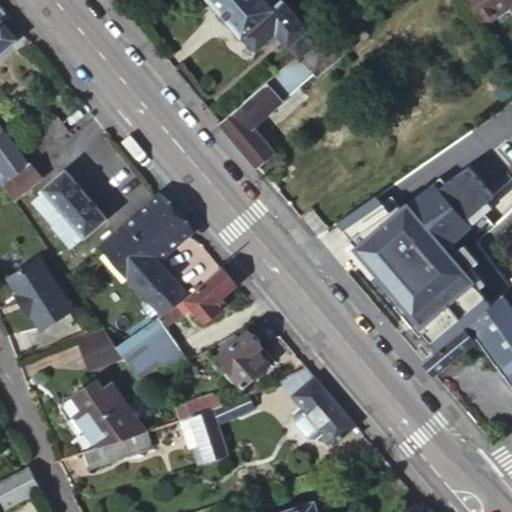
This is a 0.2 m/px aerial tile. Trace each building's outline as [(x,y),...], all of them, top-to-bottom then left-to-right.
[(11,13),(0,0),(0,52),(19,37),(4,19),(11,13)] [(241,33),(243,30),(260,15),(277,0),(211,0),(224,15),(241,33)] [(278,31),(298,55),(317,40),(285,0),(277,0),(260,15),(243,30),(257,47),(278,31)] [(511,0),(466,0),(481,22),(511,0)] [(338,27),(319,43),(333,60),(352,44),(338,27)] [(317,40),(298,55),(283,68),(220,121),(223,125),(236,140),(253,159),(256,164),(274,149),(250,119),(266,106),(268,108),(312,73),(315,74),(333,60),(319,43),(317,40)] [(56,138),(69,128),(58,114),(33,133),(44,148),(56,138)] [(11,172),(27,160),(5,131),(0,134),(0,181),(1,181),(11,172)] [(29,159),(27,160),(11,172),(1,181),(13,199),(40,174),(29,159)] [(87,194),(65,168),(43,186),(46,189),(34,200),(70,243),(74,240),(83,231),(85,233),(105,215),(87,194)] [(162,193),(158,197),(165,205),(172,205),(168,199),(164,196),(162,193)] [(159,259),(188,234),(183,227),(184,219),(172,205),(165,205),(158,197),(104,244),(153,303),(161,313),(165,310),(184,297),(186,295),(188,293),(159,259)] [(188,224),(184,219),(183,227),(188,234),(194,230),(188,224)] [(73,310),(41,257),(9,276),(19,292),(16,294),(29,314),(32,313),(42,329),(73,310)] [(233,278),(221,264),(205,279),(191,291),(188,293),(186,295),(184,297),(191,306),(204,321),(219,308),(214,301),(236,282),(233,278)] [(511,311),(498,294),(493,298),(488,302),(422,360),(434,374),(454,358),(477,338),(499,364),(500,363),(511,377),(511,311)] [(161,313),(126,337),(115,345),(117,347),(132,368),(142,383),(160,373),(188,357),(165,324),(191,306),(184,297),(165,310),(161,313)] [(153,303),(148,306),(156,316),(161,313),(153,303)] [(104,328),(76,338),(82,355),(110,337),(104,328)] [(262,343),(249,328),(217,353),(241,383),(268,360),(258,347),(262,343)] [(110,337),(82,355),(87,368),(117,347),(115,345),(110,337)] [(103,387),(112,382),(104,370),(95,377),(103,387)] [(338,402),(314,374),(292,393),(332,441),(355,422),(338,402)] [(130,434),(144,429),(124,400),(112,382),(103,387),(95,377),(62,400),(60,408),(79,432),(85,427),(98,444),(105,442),(130,434)] [(252,387),(219,400),(211,404),(216,419),(250,406),(247,398),(255,395),(252,387)] [(211,404),(219,400),(215,390),(185,401),(189,413),(194,411),(207,406),(211,404)] [(216,419),(211,404),(207,406),(194,411),(189,413),(188,413),(199,443),(192,445),(199,461),(228,451),(216,419)] [(188,413),(178,417),(189,446),(192,445),(199,443),(188,413)] [(159,424),(144,429),(130,434),(105,442),(98,444),(92,446),(83,450),(89,466),(153,445),(151,439),(163,435),(159,424)] [(40,486),(28,464),(0,479),(0,497),(5,506),(40,486)] [(320,511),(315,497),(277,510),(277,511),(320,511)]
